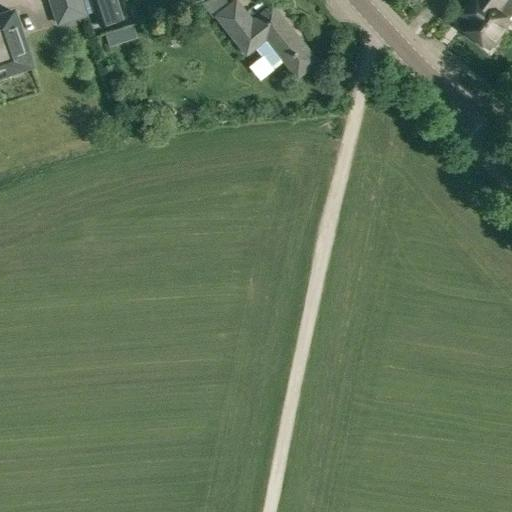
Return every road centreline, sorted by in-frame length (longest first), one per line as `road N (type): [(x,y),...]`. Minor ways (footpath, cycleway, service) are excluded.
road 1 (track): [(273,511),(369,52),(388,37)]
road 2 (primary): [(511,162),(357,0)]
